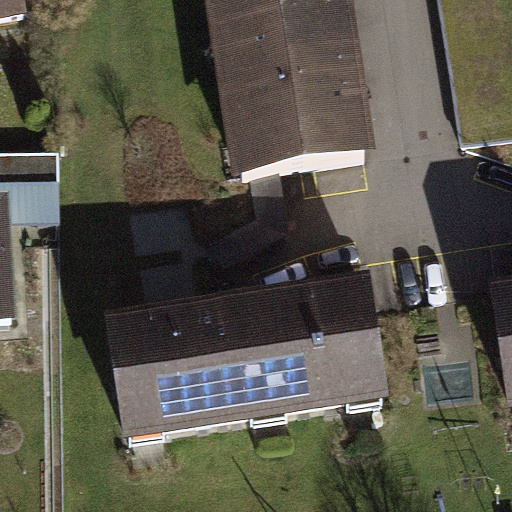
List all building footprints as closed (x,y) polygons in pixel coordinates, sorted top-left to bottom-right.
[(0,0),(0,37),(23,33),(15,0),(0,0)] [(204,0),(232,207),(379,187),(362,60),(353,0),(204,0)] [(0,213),(0,344),(15,343),(6,213),(0,213)] [(304,310),(104,345),(126,472),(394,426),(372,299),(304,310)] [(511,307),(495,311),(511,406),(511,307)]
